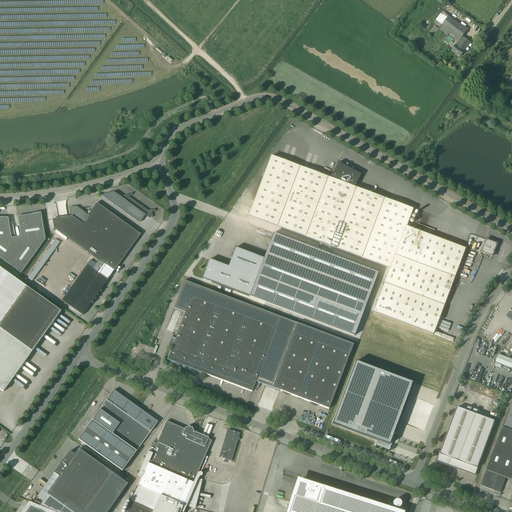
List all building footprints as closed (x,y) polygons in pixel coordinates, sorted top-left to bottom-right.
[(452,50),(460,57),(471,43),(463,37),(467,30),(449,16),(443,12),(435,23),(440,27),(439,29),(447,35),(449,34),(460,42),(457,46),(456,45),(452,50)] [(435,26),(430,32),(435,36),(439,30),(439,29),(435,26)] [(271,157),(249,215),(390,268),(374,312),(433,334),(439,318),(465,249),(406,227),(412,209),(354,187),(361,175),(338,163),(330,178),(271,157)] [(114,192),(101,196),(123,212),(124,210),(132,199),(128,197),(122,198),(114,192)] [(132,199),(124,210),(141,222),(145,215),(149,218),(153,217),(152,212),(150,212),(150,211),(148,211),(132,199)] [(71,216),(52,220),(53,220),(54,228),(59,231),(98,260),(105,264),(114,271),(138,239),(139,236),(140,235),(99,205),(96,203),(88,215),(76,207),(70,208),(71,216)] [(21,237),(16,238),(21,273),(45,240),(41,213),(18,217),(21,237)] [(0,217),(0,258),(21,273),(16,238),(12,238),(8,218),(0,217)] [(419,217),(414,230),(436,238),(441,225),(419,217)] [(205,272),(202,279),(250,297),(354,336),(378,273),(273,233),(264,259),(236,248),(228,267),(210,260),(207,266),(205,272)] [(212,239),(217,241),(212,255),(217,257),(222,243),(221,243),(223,237),(214,234),(212,239)] [(55,238),(55,239),(28,278),(32,281),(60,240),(56,237),(55,238)] [(486,240),(481,252),(484,254),(484,255),(486,256),(487,255),(492,257),(497,244),(486,240)] [(98,260),(92,269),(98,273),(105,264),(98,260)] [(97,296),(108,280),(107,280),(99,274),(98,273),(92,269),(87,265),(62,300),(83,315),(95,298),(94,297),(95,295),(97,296)] [(106,266),(99,274),(107,280),(114,272),(106,266)] [(0,389),(3,392),(6,388),(7,388),(9,386),(8,385),(61,311),(26,287),(0,267),(0,389)] [(185,312),(167,360),(252,392),(256,382),(257,382),(260,383),(280,391),(281,391),(291,395),(309,402),(319,406),(329,409),(350,353),(353,344),(184,281),(174,308),(185,312)] [(511,359),(498,355),(495,362),(511,368),(511,359)] [(356,362),(332,424),(377,441),(376,445),(388,449),(394,434),(393,434),(412,383),(356,362)] [(78,440),(122,471),(137,451),(149,433),(156,424),(157,422),(113,390),(110,395),(91,422),(85,430),(80,437),(78,440)] [(499,437),(481,485),(493,490),(500,493),(506,478),(511,479),(511,401),(502,427),(499,437)] [(457,407),(437,461),(475,475),(495,421),(478,415),(460,408),(457,407)] [(184,511),(186,507),(193,508),(201,480),(199,479),(200,477),(201,477),(201,476),(202,476),(202,475),(202,474),(202,473),(201,473),(201,472),(200,472),(199,472),(199,473),(198,473),(211,442),(212,441),(197,435),(198,433),(196,430),(194,432),(193,429),(192,429),(189,428),(188,427),(185,428),(185,429),(166,421),(152,454),(142,477),(141,476),(125,511),(184,511)] [(228,429),(220,458),(232,461),(238,440),(239,438),(240,433),(228,429)] [(48,494),(40,506),(54,511),(107,511),(128,484),(113,474),(104,467),(105,466),(98,461),(97,462),(79,449),(75,455),(70,451),(62,461),(61,463),(54,473),(59,477),(47,494),(48,494)] [(148,452),(138,475),(141,476),(142,477),(152,454),(152,453),(149,452),(148,452)] [(400,511),(301,480),(291,511),(400,511)] [(394,499),(391,506),(398,509),(401,501),(394,499)]
